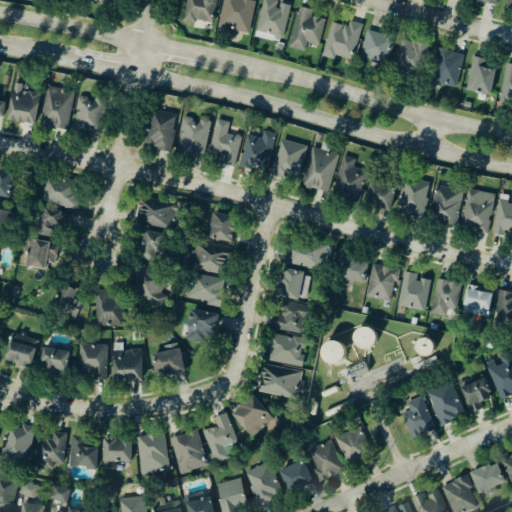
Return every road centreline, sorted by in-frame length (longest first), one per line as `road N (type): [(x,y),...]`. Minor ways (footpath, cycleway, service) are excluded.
road 1 (residential): [(0,145),(511,264)]
road 2 (secondary): [(136,70),(511,166)]
road 3 (secondary): [(511,132),(206,56)]
road 4 (residential): [(150,0),(102,253)]
road 5 (residential): [(271,205),(245,376),(209,399)]
road 6 (residential): [(0,386),(111,415),(209,399)]
road 7 (residential): [(511,429),(330,511)]
road 8 (secondary): [(142,41),(0,14)]
road 9 (residential): [(375,0),(511,35)]
